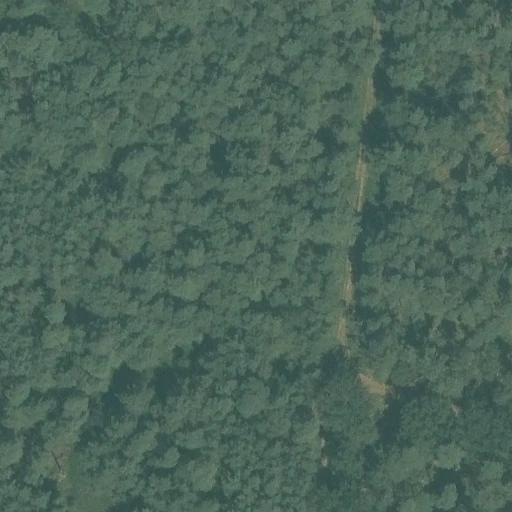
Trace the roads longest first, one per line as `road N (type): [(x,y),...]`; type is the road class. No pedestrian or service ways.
road 1 (track): [(375,0),(323,452)]
road 2 (track): [(337,352),(511,414)]
